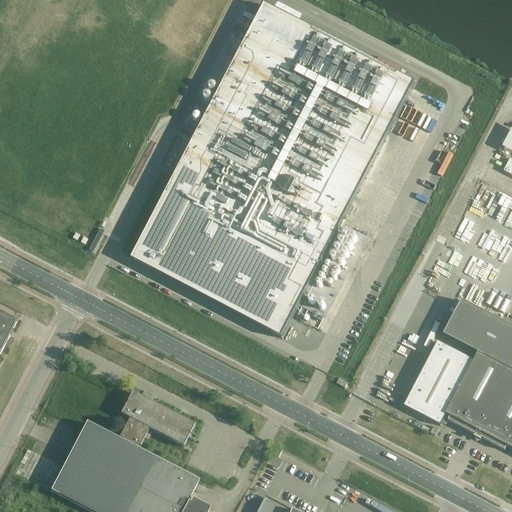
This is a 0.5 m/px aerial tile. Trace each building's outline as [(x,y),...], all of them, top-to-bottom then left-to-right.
[(265,6),(132,261),(282,340),(415,85),(300,24),(275,11),(265,6)] [(511,310),(511,303),(499,297),(496,302),(511,310)] [(481,439),(484,441),(505,452),(507,448),(511,451),(511,328),(462,302),(444,337),(478,355),(474,362),(438,343),(404,408),(440,427),(446,417),(450,419),(448,422),(477,437),(476,438),(480,440),(481,439)] [(0,355),(17,323),(0,313),(0,355)] [(437,325),(435,329),(444,334),(446,330),(437,325)] [(387,398),(398,403),(419,359),(407,353),(387,398)] [(86,424),(77,442),(50,493),(86,511),(127,511),(136,494),(111,481),(129,447),(136,450),(138,447),(140,448),(149,431),(183,449),(195,426),(152,404),(152,402),(148,400),(147,402),(132,394),(120,416),(129,421),(118,441),(86,424)] [(430,434),(435,437),(439,430),(434,428),(430,434)] [(199,483),(136,450),(129,447),(111,481),(136,494),(127,511),(209,511),(210,510),(192,501),(190,505),(188,504),(199,483)] [(274,456),(279,459),(282,451),(278,449),(274,456)] [(291,511),(275,503),(274,507),(268,504),(266,508),(263,506),(259,511),(291,511)]
